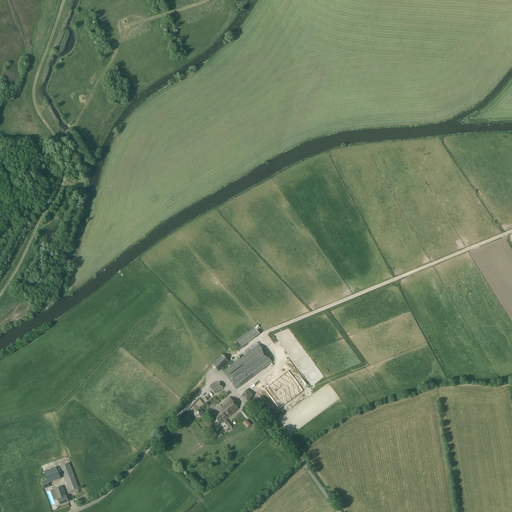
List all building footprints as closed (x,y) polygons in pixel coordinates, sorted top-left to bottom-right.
[(259,334),(254,327),(234,342),(239,349),(259,334)] [(271,362),(258,345),(223,372),(236,389),(271,362)] [(215,370),(218,371),(228,361),(227,358),(225,355),(222,354),(212,364),(213,368),(215,370)] [(288,370),(264,389),(280,409),(304,391),(288,370)] [(210,388),(214,394),(222,388),(218,382),(210,388)] [(252,395),(245,390),(240,397),(247,402),(252,395)] [(238,409),(230,397),(211,413),(219,423),(238,409)] [(231,427),(225,420),(220,424),(226,431),(231,427)] [(60,466),(70,492),(78,488),(69,463),(60,466)] [(44,472),(48,483),(60,479),(56,467),(44,472)] [(41,482),(44,489),(49,487),(46,480),(41,482)] [(62,486),(53,490),(57,499),(59,505),(68,502),(66,496),(65,496),(62,486)]
